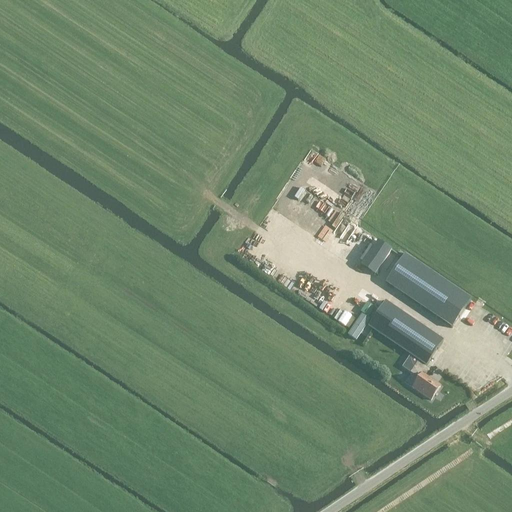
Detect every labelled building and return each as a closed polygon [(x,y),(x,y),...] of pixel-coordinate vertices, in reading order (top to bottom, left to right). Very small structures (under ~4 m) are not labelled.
[(345,196),(348,186),(339,184),(340,180),(329,177),(325,190),(345,196)] [(301,196),(306,200),(313,191),(307,187),(301,196)] [(375,278),(392,253),(378,244),(361,269),(375,278)] [(453,330),(472,302),(405,257),(386,285),(453,330)] [(427,368),(444,343),(386,304),(369,329),(427,368)] [(432,402),(441,388),(426,378),(430,371),(418,363),(411,375),(420,381),(413,390),(432,402)]
